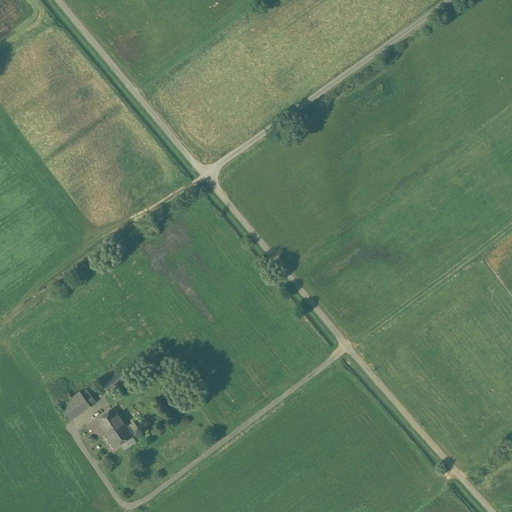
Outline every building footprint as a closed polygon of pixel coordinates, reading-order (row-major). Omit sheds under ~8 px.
[(118,387),(119,389),(133,379),(127,370),(113,380),(118,387)] [(113,380),(104,387),(109,394),(118,387),(113,380)] [(86,390),(81,394),(89,405),(94,400),(86,390)] [(89,406),(89,405),(81,394),(79,391),(70,398),(58,407),(69,421),(89,406)] [(55,402),(58,407),(70,398),(66,393),(55,402)] [(113,409),(95,420),(114,448),(131,436),(129,433),(125,427),(113,409)] [(125,427),(129,433),(135,428),(131,423),(125,427)]
